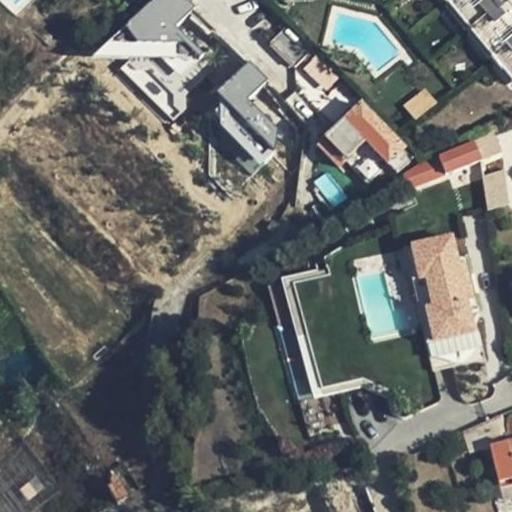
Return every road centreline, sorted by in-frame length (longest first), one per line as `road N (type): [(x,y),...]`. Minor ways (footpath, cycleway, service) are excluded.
road 1 (residential): [(204,0),(310,108)]
road 2 (residential): [(511,404),(384,439)]
